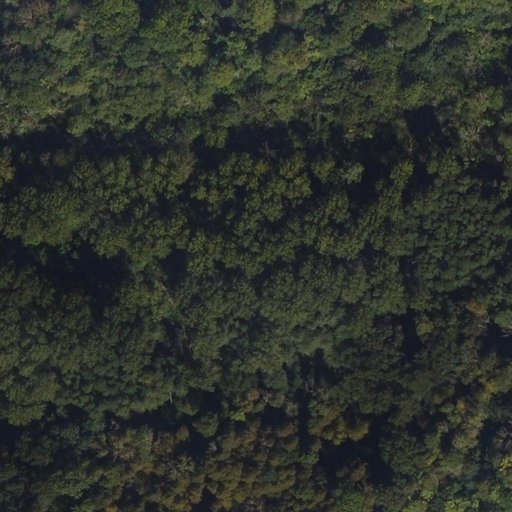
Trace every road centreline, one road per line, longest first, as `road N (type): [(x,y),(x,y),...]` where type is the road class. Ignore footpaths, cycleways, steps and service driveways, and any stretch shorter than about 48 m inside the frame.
road 1 (track): [(73,0),(177,51),(253,67),(447,82),(511,74)]
road 2 (track): [(393,511),(402,482),(511,344)]
